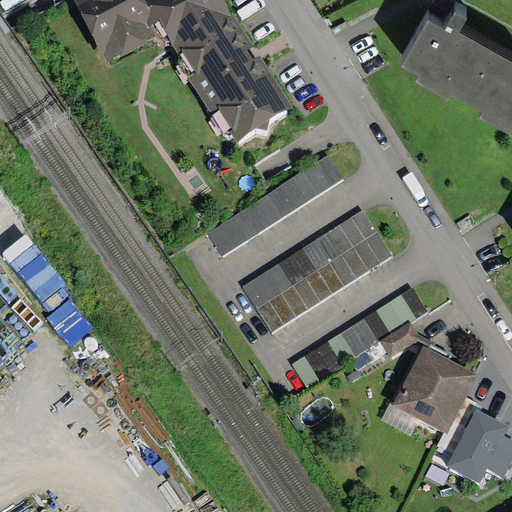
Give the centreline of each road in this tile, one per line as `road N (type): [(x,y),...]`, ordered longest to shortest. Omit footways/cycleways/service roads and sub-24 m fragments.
road 1 (residential): [(284,0),(511,365)]
road 2 (unknown): [(443,255),(266,371)]
